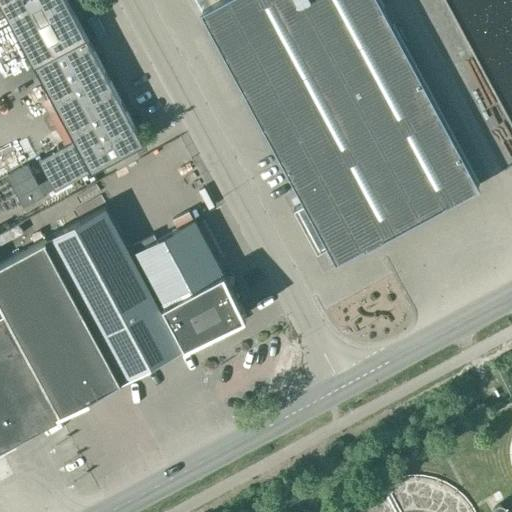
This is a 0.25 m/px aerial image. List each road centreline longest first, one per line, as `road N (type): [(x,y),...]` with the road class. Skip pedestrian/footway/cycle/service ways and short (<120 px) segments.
road 1 (unclassified): [(342,387),(132,0)]
road 2 (tertiary): [(110,511),(342,387)]
road 3 (tertiary): [(342,387),(511,296)]
